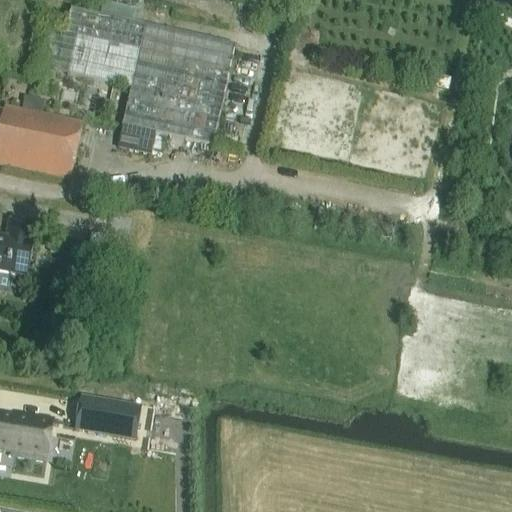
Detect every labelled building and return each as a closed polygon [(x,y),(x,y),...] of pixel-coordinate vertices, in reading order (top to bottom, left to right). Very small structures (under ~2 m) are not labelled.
[(72,12),(66,37),(49,34),(40,71),(131,92),(123,129),(213,149),(236,50),(72,12)] [(0,167),(72,183),(84,127),(5,110),(4,115),(0,114),(0,167)] [(33,245),(36,230),(11,225),(8,240),(0,238),(0,273),(28,279),(35,245),(33,245)] [(56,231),(51,255),(82,261),(87,237),(56,231)] [(83,398),(78,428),(137,439),(142,410),(83,398)] [(0,418),(0,453),(15,456),(14,459),(47,465),(53,429),(54,424),(26,419),(25,423),(0,418)]
